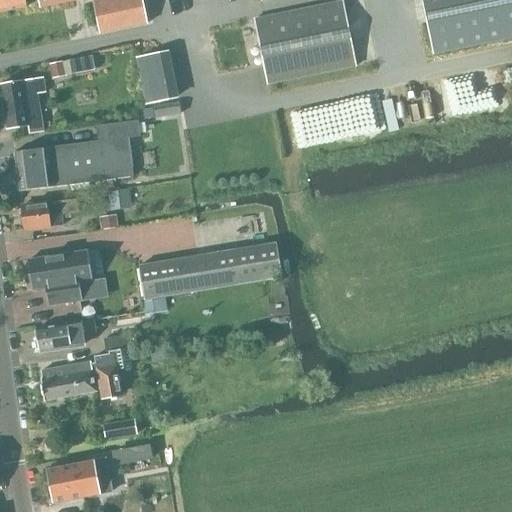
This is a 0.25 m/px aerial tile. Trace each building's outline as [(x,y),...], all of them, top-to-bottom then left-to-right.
[(25,0),(26,0),(0,0),(0,12),(26,7),(25,0)] [(37,0),(39,8),(45,7),(47,14),(80,7),(78,0),(37,0)] [(102,0),(93,2),(99,34),(147,24),(141,0),(102,0)] [(511,0),(422,0),(433,53),(511,37),(511,0)] [(254,20),(267,84),(356,66),(343,2),(254,20)] [(146,105),(172,99),(163,52),(136,58),(146,105)] [(68,60),(71,74),(95,70),(92,55),(68,60)] [(61,62),(49,65),(52,78),(64,76),(61,62)] [(3,104),(1,105),(2,110),(4,110),(7,130),(28,127),(30,135),(42,133),(36,95),(46,94),(44,78),(34,80),(0,85),(3,104)] [(127,139),(140,138),(137,122),(95,127),(95,128),(107,126),(108,140),(14,152),(19,192),(132,178),(127,139)] [(112,207),(133,205),(132,189),(110,191),(112,207)] [(21,207),(25,231),(50,228),(50,227),(62,225),(61,216),(77,214),(75,200),(59,202),(59,203),(47,205),(47,204),(21,207)] [(117,229),(115,215),(89,218),(91,232),(117,229)] [(138,266),(144,300),(282,277),(276,244),(138,266)] [(91,281),(87,251),(27,261),(32,290),(45,288),(48,306),(81,301),(78,283),(91,281)] [(89,321),(65,325),(36,329),(37,339),(34,342),(35,347),(39,350),(40,353),(69,348),(77,347),(79,344),(78,335),(91,333),(89,321)] [(106,351),(107,351),(127,348),(132,347),(130,334),(104,338),(106,351)] [(127,348),(107,351),(108,354),(94,357),(95,363),(91,364),(90,362),(40,371),(45,401),(96,392),(96,390),(100,389),(102,400),(121,396),(116,370),(130,367),(127,348)] [(137,434),(134,420),(103,425),(105,439),(137,434)] [(114,451),(117,464),(153,455),(150,443),(114,451)] [(106,459),(47,470),(52,503),(111,492),(106,459)]
